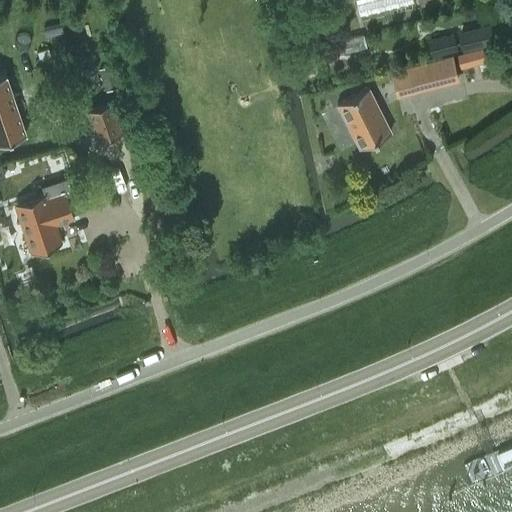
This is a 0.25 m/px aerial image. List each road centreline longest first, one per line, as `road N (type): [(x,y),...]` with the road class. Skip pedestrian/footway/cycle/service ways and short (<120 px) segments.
road 1 (unclassified): [(0,429),(377,282),(511,210)]
road 2 (tertiary): [(26,511),(435,351),(511,311)]
